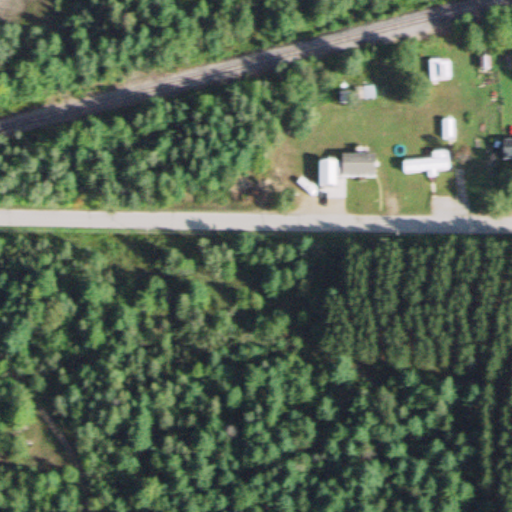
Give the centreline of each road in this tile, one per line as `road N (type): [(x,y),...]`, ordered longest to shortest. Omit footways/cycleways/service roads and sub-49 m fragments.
road 1 (residential): [(511,222),(0,218)]
road 2 (track): [(0,379),(62,446),(81,511)]
